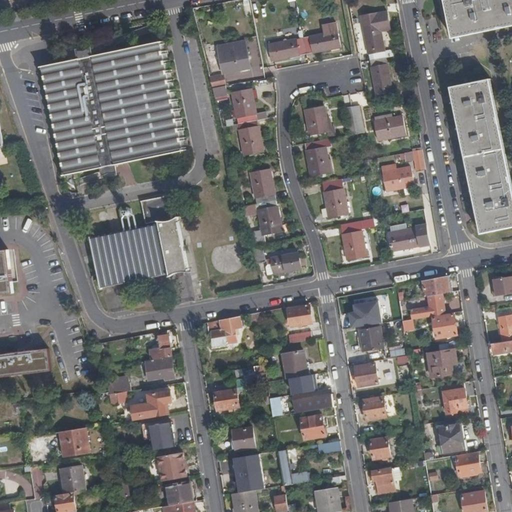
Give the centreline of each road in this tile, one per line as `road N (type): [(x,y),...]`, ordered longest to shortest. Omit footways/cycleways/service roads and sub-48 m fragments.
road 1 (unclassified): [(58,210),(190,184),(208,167),(169,0)]
road 2 (unclassified): [(465,259),(407,0)]
road 3 (unclassified): [(326,287),(291,174),(286,94),(346,81)]
road 4 (unclassified): [(506,511),(465,259)]
road 5 (unclassified): [(362,511),(326,287)]
road 6 (unclassified): [(58,210),(102,322),(119,329),(185,315)]
road 7 (unclassified): [(216,511),(185,315)]
road 8 (unclassified): [(0,48),(58,210)]
road 9 (tertiary): [(0,32),(148,0)]
road 10 (unclassified): [(185,315),(326,287)]
road 11 (unclassified): [(326,287),(465,259)]
